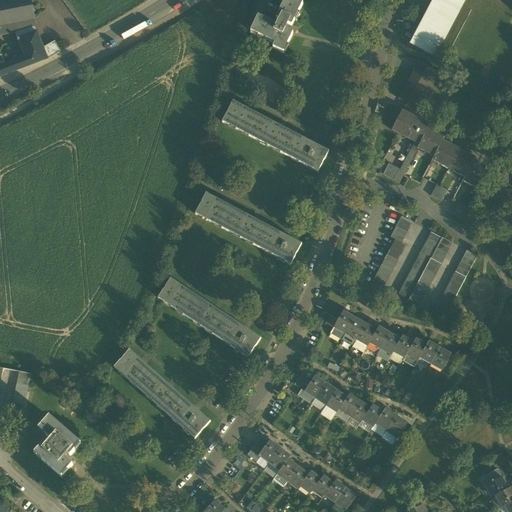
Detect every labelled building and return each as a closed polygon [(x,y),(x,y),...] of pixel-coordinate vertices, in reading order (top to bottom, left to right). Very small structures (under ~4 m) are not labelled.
[(31,0),(0,0),(0,9),(1,17),(0,24),(0,34),(14,31),(34,26),(36,26),(31,0)] [(273,49),(283,54),(292,35),(293,35),(285,31),(288,26),(291,28),(292,27),(303,5),(291,0),(285,0),(276,20),(279,22),(276,27),(258,18),(251,33),(275,45),(273,49)] [(434,0),(412,44),(435,56),(463,0),(434,0)] [(17,40),(37,32),(34,26),(14,31),(15,34),(17,40)] [(296,29),(292,27),(291,28),(288,26),(285,31),(293,35),(292,35),(293,36),(294,36),(298,29),(297,29),(296,29)] [(47,59),(43,48),(37,32),(17,40),(18,42),(19,41),(25,57),(5,65),(9,74),(47,59)] [(43,48),(47,59),(61,52),(55,41),(43,48)] [(0,77),(9,74),(5,65),(0,66),(0,77)] [(408,104),(416,109),(423,96),(429,99),(442,75),(427,67),(423,74),(414,70),(399,99),(408,104)] [(223,122),(318,172),(322,164),(324,160),(328,152),(233,102),(229,110),(229,111),(227,114),(223,122)] [(404,111),(413,116),(416,109),(408,104),(404,111)] [(414,143),(419,145),(429,129),(430,125),(413,116),(404,111),(402,110),(396,123),(391,131),(414,143)] [(418,149),(433,157),(443,141),(445,137),(429,129),(419,145),(417,149),(418,149)] [(432,161),(464,178),(474,161),(476,158),(443,141),(433,157),(432,161)] [(394,180),(399,183),(418,149),(417,149),(419,145),(414,143),(400,170),(394,180)] [(486,168),(474,161),(464,178),(462,181),(479,190),(486,177),(482,175),(486,168)] [(383,175),(394,180),(400,170),(389,164),(383,175)] [(424,179),(420,192),(430,195),(434,183),(424,179)] [(431,196),(441,202),(447,191),(439,186),(437,185),(431,196)] [(196,214),(290,265),(295,256),(294,256),(296,253),(297,253),(301,245),(206,194),(202,202),(202,203),(200,206),(196,214)] [(452,215),(463,220),(469,209),(458,203),(452,215)] [(401,217),(412,223),(415,216),(405,211),(401,217)] [(401,217),(398,222),(409,228),(412,223),(401,217)] [(406,233),(409,228),(398,222),(396,227),(406,233)] [(404,238),(406,233),(396,227),(393,232),(404,238)] [(401,243),(404,238),(393,232),(390,237),(390,238),(395,240),(401,243)] [(431,233),(428,238),(439,244),(439,243),(441,238),(431,233)] [(436,248),(439,244),(428,238),(425,243),(436,249),(436,248)] [(441,238),(439,243),(450,249),(453,243),(442,238),(441,238)] [(405,245),(401,243),(395,240),(392,245),(403,250),(405,245)] [(433,254),(436,249),(425,243),(423,248),(433,254)] [(439,244),(436,248),(447,254),(450,249),(439,243),(439,244)] [(400,255),(403,250),(392,245),(389,250),(400,255)] [(423,248),(420,253),(431,259),(433,254),(423,248)] [(436,249),(433,254),(444,259),(447,254),(436,248),(436,249)] [(397,260),(400,255),(389,250),(387,255),(397,260)] [(466,251),(464,256),(474,262),(477,256),(466,251)] [(420,253),(417,259),(428,264),(431,259),(420,253)] [(441,264),(444,259),(433,254),(431,259),(441,264)] [(395,265),(397,260),(387,255),(384,260),(395,265)] [(471,267),(474,262),(464,256),(461,261),(471,267)] [(425,269),(428,264),(417,259),(414,263),(425,269)] [(431,259),(428,264),(438,270),(441,264),(431,259)] [(392,270),(395,265),(384,260),(382,265),(392,270)] [(469,272),(471,267),(461,261),(458,267),(469,272)] [(422,274),(425,269),(414,263),(412,269),(422,274)] [(428,264),(425,269),(436,275),(438,270),(428,264)] [(389,275),(392,270),(382,265),(379,270),(389,275)] [(466,277),(469,272),(458,267),(455,272),(466,277)] [(420,279),(422,274),(412,269),(409,273),(420,279)] [(425,269),(422,274),(433,280),(436,275),(425,269)] [(387,280),(389,275),(379,270),(376,275),(387,280)] [(455,272),(452,277),(463,283),(466,277),(455,272)] [(417,284),(420,279),(409,273),(406,278),(417,284)] [(422,274),(420,279),(430,285),(433,280),(422,274)] [(384,285),(387,280),(376,275),(374,280),(384,285)] [(452,277),(450,282),(460,288),(463,283),(452,277)] [(414,289),(417,284),(406,278),(404,283),(414,289)] [(420,279),(417,284),(428,290),(430,285),(420,279)] [(158,298),(248,358),(260,339),(171,280),(158,298)] [(381,291),(384,285),(374,280),(371,285),(381,291)] [(450,282),(447,287),(458,293),(460,288),(450,282)] [(412,294),(414,289),(404,283),(401,288),(412,294)] [(417,284),(414,289),(425,295),(428,290),(417,284)] [(447,287),(444,292),(455,298),(458,293),(447,287)] [(409,299),(412,294),(401,288),(398,293),(409,299)] [(414,289),(412,294),(422,300),(425,295),(414,289)] [(444,292),(442,297),(452,303),(455,298),(444,292)] [(406,304),(409,299),(398,293),(396,299),(406,304)] [(412,294),(409,299),(420,305),(422,300),(412,294)] [(442,297),(439,302),(450,308),(452,303),(442,297)] [(404,309),(406,304),(396,299),(393,304),(404,309)] [(417,310),(420,305),(409,299),(406,304),(417,310)] [(439,302),(437,307),(447,313),(450,308),(439,302)] [(333,317),(338,320),(343,312),(343,311),(331,305),(326,314),(333,317)] [(444,318),(447,313),(437,307),(434,313),(440,316),(444,318)] [(338,320),(334,328),(345,334),(354,318),(343,312),(338,320)] [(312,329),(317,332),(324,320),(319,317),(312,329)] [(329,325),(334,328),(338,320),(333,317),(329,325)] [(354,318),(345,334),(356,341),(365,324),(354,318)] [(367,347),(369,343),(376,331),(365,324),(356,341),(367,347)] [(369,343),(380,350),(389,334),(378,327),(376,331),(369,343)] [(343,338),(345,334),(334,328),(330,334),(337,338),(338,335),(343,338)] [(353,346),(356,341),(345,334),(343,338),(342,340),(353,347),(353,346)] [(391,356),(393,353),(401,340),(389,334),(380,350),(391,356)] [(404,359),(406,355),(414,343),(403,336),(401,340),(393,353),(404,359)] [(418,362),(419,358),(427,346),(416,339),(414,343),(406,355),(418,362)] [(367,347),(356,341),(353,346),(364,353),(367,347)] [(419,358),(431,364),(440,348),(429,342),(427,346),(419,358)] [(451,355),(440,348),(431,364),(442,371),(451,355)] [(391,356),(380,350),(377,356),(388,362),(389,360),(391,356)] [(114,368),(194,439),(210,422),(129,351),(114,368)] [(325,356),(318,352),(315,357),(321,361),(325,356)] [(391,356),(389,360),(400,366),(404,359),(393,353),(391,356)] [(414,368),(418,362),(406,355),(404,359),(403,362),(414,368)] [(340,368),(329,363),(327,368),(338,373),(340,368)] [(313,379),(311,377),(311,376),(310,375),(310,374),(304,371),(294,385),(299,389),(302,384),(307,388),(313,379)] [(29,381),(31,375),(19,372),(18,378),(29,381)] [(362,381),(359,375),(353,378),(356,384),(362,381)] [(304,392),(315,399),(326,384),(315,377),(313,379),(307,388),(305,392),(304,392)] [(28,387),(29,381),(18,378),(17,384),(28,387)] [(27,393),(28,387),(17,384),(15,390),(27,393)] [(315,399),(326,406),(336,391),(326,384),(315,399)] [(26,399),(27,393),(15,390),(14,396),(26,399)] [(311,405),(315,399),(304,392),(305,392),(301,390),(297,396),(311,406),(311,405)] [(336,413),(339,410),(347,398),(336,391),(326,406),(336,413)] [(339,410),(349,417),(360,402),(349,395),(347,398),(339,410)] [(24,405),(26,399),(14,396),(13,402),(24,405)] [(315,399),(311,405),(322,412),(326,406),(315,399)] [(23,411),(24,405),(13,402),(12,408),(23,411)] [(360,424),(362,421),(370,409),(360,402),(349,417),(360,424)] [(373,428),(375,425),(383,412),(372,405),(370,409),(362,421),(373,428)] [(326,406),(322,412),(320,415),(331,422),(335,416),(336,413),(326,406)] [(22,417),(23,411),(12,408),(10,414),(22,417)] [(375,425),(386,432),(396,416),(385,409),(383,412),(375,425)] [(336,413),(335,416),(345,423),(349,417),(339,410),(336,413)] [(21,423),(22,417),(10,414),(9,420),(21,423)] [(407,424),(396,416),(386,432),(397,439),(407,424)] [(349,417),(345,423),(356,430),(358,427),(360,424),(349,417)] [(35,455),(62,478),(72,466),(64,459),(67,455),(70,457),(80,445),(49,418),(39,430),(51,441),(48,445),(45,442),(35,455)] [(360,424),(358,427),(369,434),(371,431),(373,428),(362,421),(360,424)] [(373,428),(371,431),(382,438),(386,432),(375,425),(373,428)] [(304,433),(297,429),(293,435),(300,439),(304,433)] [(386,432),(382,438),(381,438),(392,446),(397,439),(386,432)] [(256,444),(264,449),(269,442),(262,436),(256,444)] [(261,457),(269,464),(280,449),(270,441),(269,442),(264,449),(259,456),(261,457)] [(256,463),(261,457),(259,456),(264,449),(256,444),(247,456),(248,456),(250,457),(250,460),(253,460),(254,461),(256,463)] [(324,449),(318,445),(315,451),(320,455),(324,449)] [(269,464),(279,471),(288,460),(291,456),(280,449),(269,464)] [(261,457),(256,463),(256,464),(264,470),(269,464),(261,457)] [(277,474),(287,482),(298,468),(288,460),(279,471),(277,474)] [(492,460),(485,464),(488,471),(495,467),(492,460)] [(269,464),(264,470),(263,471),(273,479),(277,474),(279,471),(269,464)] [(297,490),(300,487),(308,475),(298,468),(287,482),(297,490)] [(483,488),(485,487),(485,486),(501,478),(497,470),(479,480),(483,488)] [(310,495),(312,491),(321,480),(311,472),(308,475),(300,487),(310,495)] [(277,474),(273,479),(272,481),(282,488),(287,482),(277,474)] [(322,499),(325,496),(333,484),(323,477),(321,480),(312,491),(322,499)] [(501,478),(485,486),(485,487),(491,498),(495,497),(508,490),(501,478)] [(325,496),(335,504),(346,489),(336,481),(333,484),(325,496)] [(233,482),(227,488),(234,495),(240,488),(233,482)] [(511,489),(511,488),(508,490),(495,497),(501,508),(504,506),(511,502),(511,489)] [(346,489),(335,504),(345,511),(356,497),(346,489)] [(413,510),(422,506),(418,499),(409,503),(413,510)] [(223,511),(225,510),(215,501),(204,511),(223,511)]
